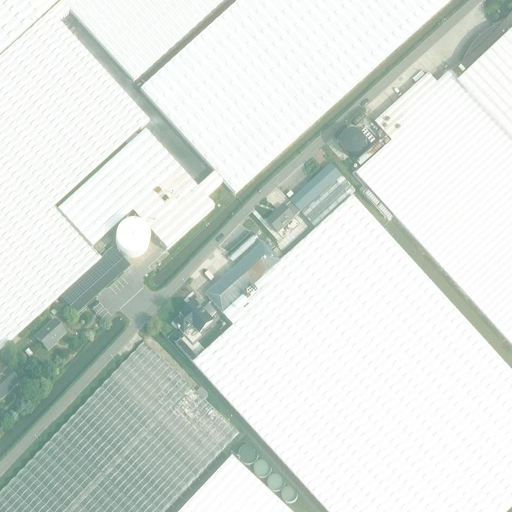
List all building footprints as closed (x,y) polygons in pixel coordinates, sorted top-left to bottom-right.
[(0,0),(0,351),(0,352),(52,304),(59,298),(101,260),(91,249),(130,213),(165,252),(214,208),(145,132),(57,211),(54,208),(149,121),(59,21),(62,18),(65,16),(56,6),(41,19),(22,0),(0,0)] [(22,0),(41,19),(56,6),(65,16),(70,11),(134,80),(178,40),(222,0),(22,0)] [(238,0),(140,90),(235,194),(352,88),(429,18),(448,0),(238,0)] [(463,65),(451,72),(460,82),(511,31),(511,14),(504,25),(501,26),(493,29),(487,33),(486,32),(485,32),(486,34),(482,39),(480,37),(479,37),(480,38),(475,44),(470,50),(466,57),(463,65)] [(450,71),(437,83),(395,121),(404,131),(386,147),(356,174),(511,345),(511,31),(460,82),(451,72),(450,71)] [(376,136),(386,147),(404,131),(395,121),(437,83),(429,74),(374,123),(382,132),(376,136)] [(290,202),(291,202),(301,213),(315,228),(355,191),(331,165),(312,181),(290,201),(290,202)] [(511,372),(354,197),(286,258),(285,257),(280,261),(281,262),(281,263),(266,276),(274,285),(232,324),(191,360),(328,511),(507,511),(511,508),(511,372)] [(284,229),(301,213),(291,202),(285,207),(283,205),(277,211),(278,212),(267,222),(279,234),(281,236),(286,232),(284,229)] [(111,241),(107,236),(93,249),(97,254),(111,241)] [(206,295),(232,324),(274,285),(266,276),(281,263),(264,243),(206,295)] [(101,260),(59,298),(65,304),(76,316),(88,304),(129,266),(113,249),(101,260)] [(279,259),(283,255),(278,249),(274,252),(279,259)] [(200,333),(213,321),(211,318),(216,313),(208,304),(203,309),(195,301),(182,313),(183,315),(174,323),(184,334),(190,328),(192,329),(194,330),(196,329),(200,333)] [(54,344),(65,333),(54,320),(35,337),(48,351),(54,345),(54,344)] [(0,511),(163,511),(183,492),(200,474),(239,433),(204,400),(196,393),(178,375),(144,343),(133,355),(111,378),(91,399),(61,430),(40,452),(0,494),(0,511)] [(182,347),(181,348),(178,351),(185,358),(189,355),(182,347)] [(21,384),(9,370),(0,378),(0,400),(2,403),(21,384)] [(201,388),(196,393),(204,400),(208,395),(206,393),(201,388)] [(182,511),(289,511),(233,459),(182,511)]
